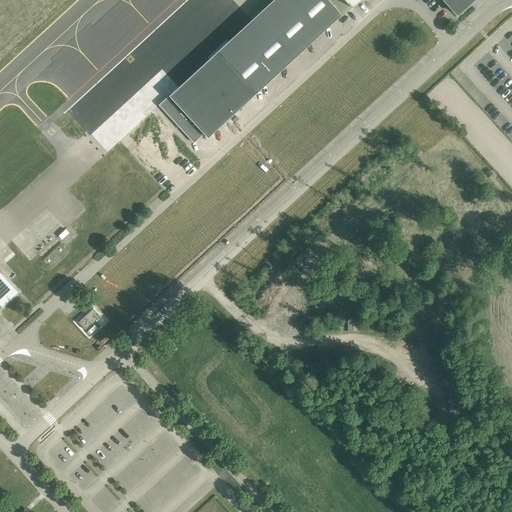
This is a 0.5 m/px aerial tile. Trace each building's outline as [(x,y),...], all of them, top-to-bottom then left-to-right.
[(323,30),(341,14),(328,0),(271,0),(251,19),(217,50),(158,105),(193,142),(204,132),(208,137),(255,94),(323,30)] [(442,0),(455,14),(468,2),(469,3),(470,3),(471,3),(472,3),(472,2),(473,2),(473,1),(474,1),(474,0),(442,0)] [(157,173),(180,151),(144,113),(121,134),(157,173)] [(111,144),(3,239),(43,285),(77,256),(74,252),(78,249),(67,237),(76,229),(88,242),(133,203),(120,189),(138,174),(111,144)] [(0,272),(0,304),(2,307),(18,292),(0,272)] [(92,308),(78,322),(85,330),(100,316),(92,308)]
